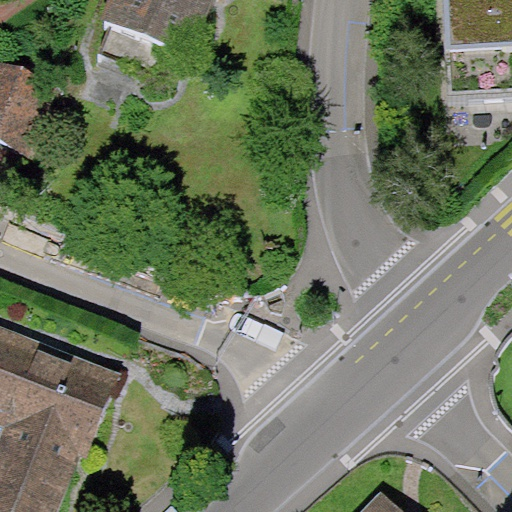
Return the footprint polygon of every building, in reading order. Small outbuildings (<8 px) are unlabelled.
[(215,0),(117,0),(103,39),(187,72),(215,0)] [(511,0),(440,0),(445,113),(511,110),(511,0)] [(51,92),(0,69),(0,154),(20,162),(51,92)] [(0,422),(0,423),(0,424),(0,511),(64,511),(119,369),(0,323),(0,422)] [(396,511),(382,499),(369,511),(396,511)]
